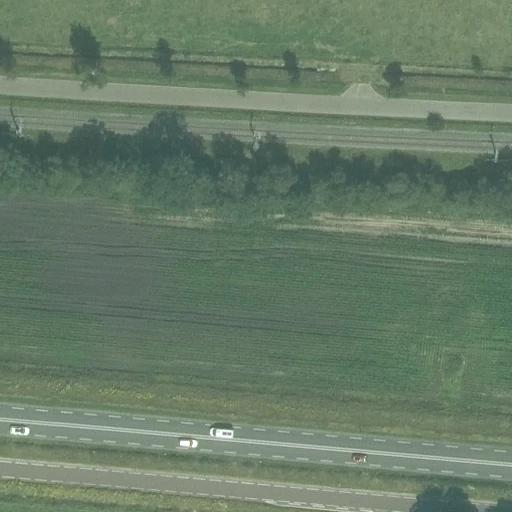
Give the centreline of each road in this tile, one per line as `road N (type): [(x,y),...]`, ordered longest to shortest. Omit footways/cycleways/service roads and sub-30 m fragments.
road 1 (primary): [(511,465),(0,419)]
road 2 (unclassified): [(0,88),(511,115)]
road 3 (unclassified): [(443,511),(0,472)]
